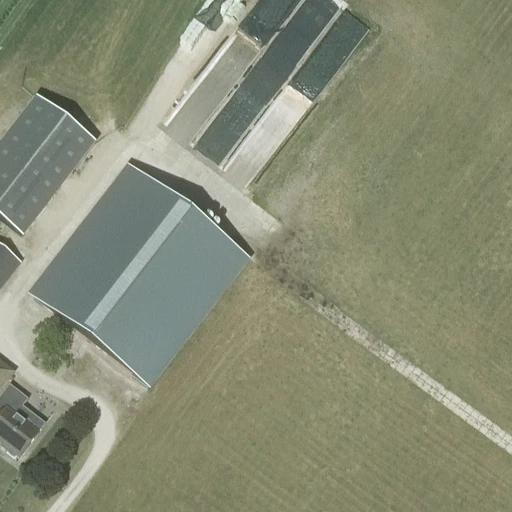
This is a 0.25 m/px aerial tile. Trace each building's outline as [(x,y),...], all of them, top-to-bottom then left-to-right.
[(291,19),(284,31),(301,40),(321,5),(312,0),(296,0),(287,16),(291,19)] [(267,174),(365,27),(351,18),(339,36),(345,39),(333,57),(320,48),(245,159),(267,174)] [(247,79),(244,93),(264,98),(267,87),(255,85),(256,81),(247,79)] [(35,102),(0,147),(0,225),(20,242),(93,147),(35,102)] [(82,341),(180,214),(128,174),(30,301),(82,341)] [(0,290),(18,267),(0,253),(0,290)] [(0,391),(12,376),(0,367),(0,391)] [(0,399),(0,411),(4,415),(0,419),(0,448),(18,462),(45,427),(22,410),(27,403),(8,389),(0,399)]
